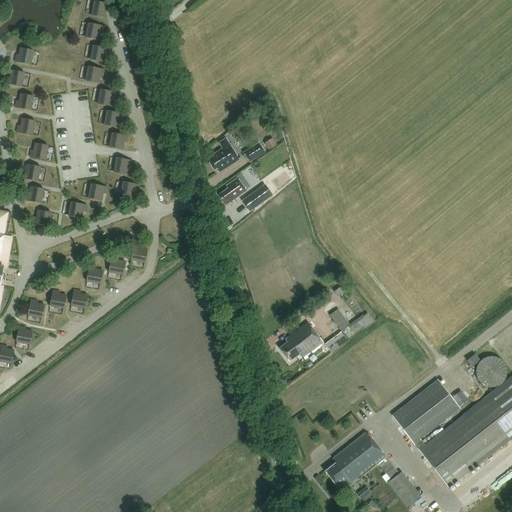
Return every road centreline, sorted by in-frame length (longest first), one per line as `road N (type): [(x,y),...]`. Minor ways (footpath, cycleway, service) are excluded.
road 1 (secondary): [(294,511),(206,240),(143,0)]
road 2 (track): [(369,272),(447,366),(511,313)]
